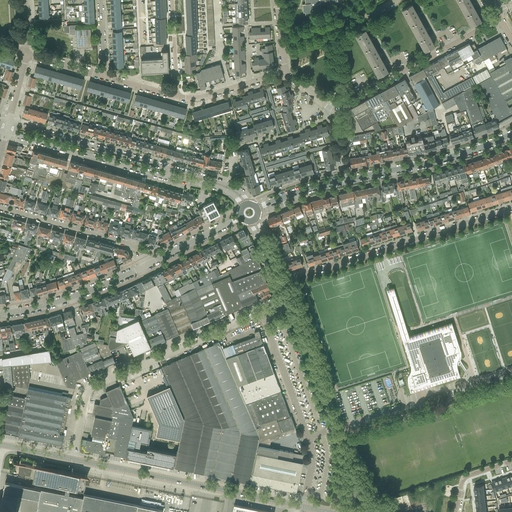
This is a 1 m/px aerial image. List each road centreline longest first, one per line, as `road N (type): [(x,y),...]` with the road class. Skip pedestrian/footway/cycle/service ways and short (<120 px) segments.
road 1 (tertiary): [(256,208),(511,134)]
road 2 (unclassified): [(71,462),(90,388),(261,313)]
road 3 (residential): [(278,282),(511,208)]
road 4 (tertiary): [(303,507),(71,462)]
road 5 (unclassified): [(261,313),(311,446),(303,507)]
road 6 (residential): [(332,111),(499,19)]
road 7 (tertiary): [(169,168),(8,122)]
road 8 (tertiary): [(6,132),(167,178)]
road 9 (residential): [(145,264),(132,246),(0,209)]
road 10 (residential): [(0,314),(71,296),(145,264)]
road 11 (residential): [(332,111),(236,147),(231,171)]
